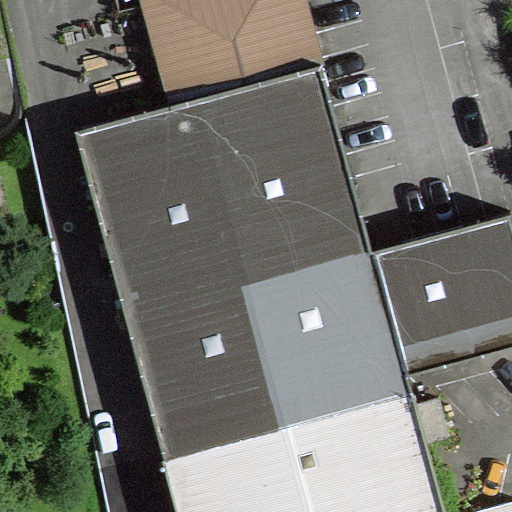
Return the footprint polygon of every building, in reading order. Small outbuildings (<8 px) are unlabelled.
[(147,0),(172,101),(325,59),(308,0),(147,0)] [(77,128),(168,454),(408,392),(400,369),(437,360),(403,238),(377,245),(325,59),(172,101),(77,128)] [(511,211),(476,220),(505,341),(511,339),(511,211)] [(476,220),(403,238),(437,360),(505,341),(476,220)] [(168,454),(179,494),(423,442),(408,392),(168,454)] [(457,434),(446,394),(423,400),(432,439),(457,434)] [(179,494),(183,511),(511,511),(511,495),(446,511),(423,442),(179,494)]
